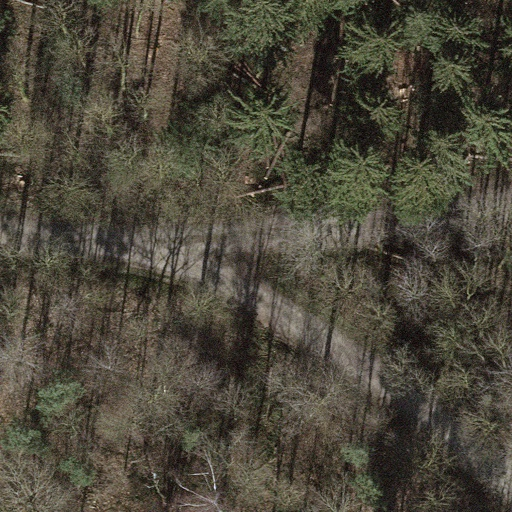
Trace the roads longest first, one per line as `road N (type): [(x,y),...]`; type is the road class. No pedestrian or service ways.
road 1 (track): [(0,234),(126,240),(395,230),(511,198)]
road 2 (track): [(126,240),(251,295),(511,478)]
